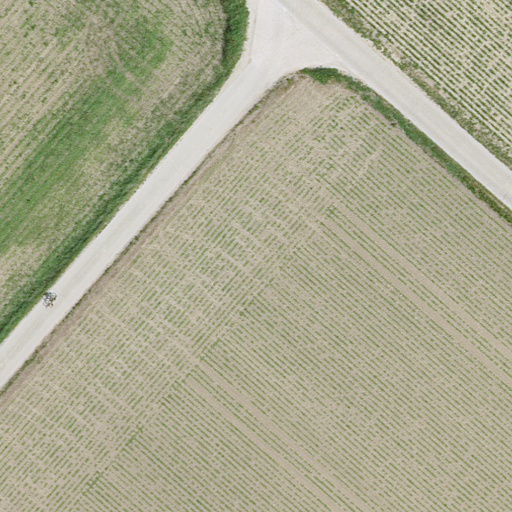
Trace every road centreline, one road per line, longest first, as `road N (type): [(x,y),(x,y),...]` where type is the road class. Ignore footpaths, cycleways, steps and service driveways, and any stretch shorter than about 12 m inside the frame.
road 1 (track): [(0,366),(307,16)]
road 2 (track): [(288,0),(511,194)]
